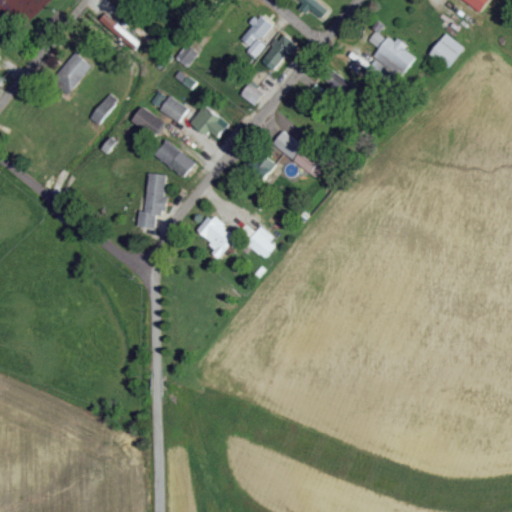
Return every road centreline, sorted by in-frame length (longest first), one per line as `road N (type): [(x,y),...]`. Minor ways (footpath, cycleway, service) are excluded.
road 1 (residential): [(152,263),(188,203),(354,0)]
road 2 (residential): [(159,511),(152,263)]
road 3 (residential): [(152,263),(114,251),(0,154)]
road 4 (residential): [(0,104),(86,0)]
